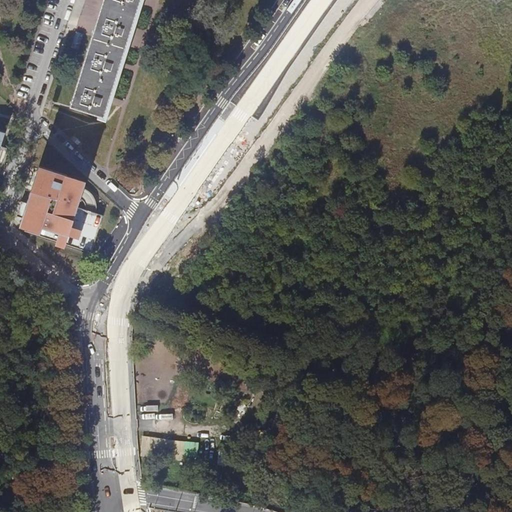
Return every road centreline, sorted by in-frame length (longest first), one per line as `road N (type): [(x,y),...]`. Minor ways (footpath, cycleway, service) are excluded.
road 1 (secondary): [(96,310),(196,212),(343,0)]
road 2 (secondary): [(298,0),(140,219)]
road 3 (secondary): [(106,493),(96,310)]
road 4 (residential): [(140,219),(30,117)]
road 5 (residential): [(106,493),(248,511)]
road 6 (residential): [(96,310),(0,229)]
road 7 (residential): [(30,117),(66,0)]
